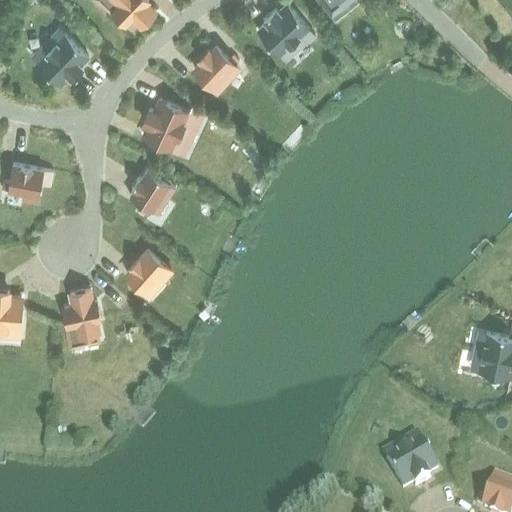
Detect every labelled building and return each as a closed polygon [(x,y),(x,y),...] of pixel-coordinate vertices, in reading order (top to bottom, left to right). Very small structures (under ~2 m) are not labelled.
[(114,0),(119,4),(113,10),(126,22),(132,16),(141,25),(145,20),(146,20),(150,16),(149,16),(154,11),(145,2),(147,0),(114,0)] [(319,0),(329,12),(344,0),(319,0)] [(266,21),(257,29),(280,54),(300,35),(305,41),(314,33),(309,28),(310,27),(287,2),(278,11),(275,7),(263,18),(266,21)] [(56,40),(36,61),(60,84),(69,75),(72,78),(83,67),(80,63),(88,55),(59,27),(51,35),(56,40)] [(210,51),(208,48),(199,57),(202,59),(193,68),(205,79),(203,81),(211,89),(214,87),(217,91),(228,79),(224,75),(239,59),(233,53),(230,57),(216,44),(210,51)] [(148,123),(143,134),(172,147),(183,123),(190,126),(195,115),(188,112),(188,111),(159,98),(154,109),(149,107),(143,121),(148,123)] [(53,170),(12,162),(9,181),(3,180),(1,188),(7,189),(23,192),(22,198),(38,201),(41,183),(50,185),(53,170)] [(134,187),(129,194),(146,205),(142,210),(149,214),(152,209),(153,209),(161,196),(166,199),(175,186),(170,183),(172,180),(162,174),(161,176),(147,167),(140,177),(138,176),(132,186),(134,187)] [(161,282),(171,270),(147,248),(126,272),(140,284),(137,287),(136,288),(142,294),(146,289),(146,290),(157,278),(161,282)] [(89,332),(91,339),(100,337),(98,330),(96,318),(99,317),(95,299),(92,300),(89,288),(82,290),(82,289),(77,290),(77,291),(70,292),(73,304),(64,306),(65,309),(62,309),(65,322),(68,321),(68,324),(77,322),(80,334),(89,332)] [(0,326),(19,328),(21,296),(9,295),(9,290),(0,289),(0,326)] [(486,331),(478,329),(476,341),(484,342),(478,370),(510,377),(511,368),(511,335),(486,330),(486,331)] [(417,433),(406,439),(410,446),(386,460),(402,488),(413,483),(415,487),(429,479),(427,475),(437,469),(421,440),(417,433)] [(509,511),(511,507),(511,489),(493,482),(488,498),(479,495),(476,503),(484,506),(484,508),(490,510),(489,511),(509,511)]
